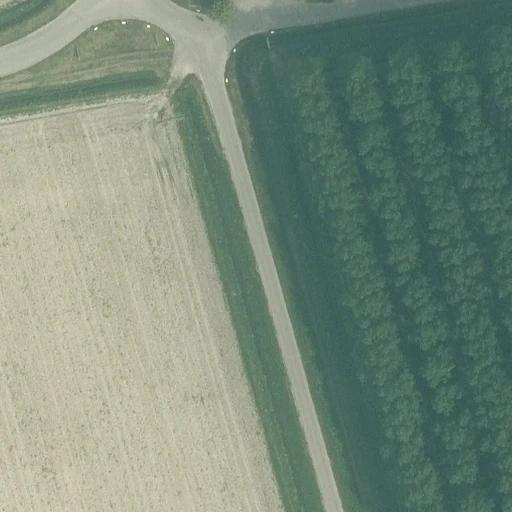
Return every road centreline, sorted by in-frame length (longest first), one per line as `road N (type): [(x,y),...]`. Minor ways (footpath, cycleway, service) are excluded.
road 1 (unclassified): [(333,511),(198,30)]
road 2 (tertiary): [(198,30),(397,0)]
